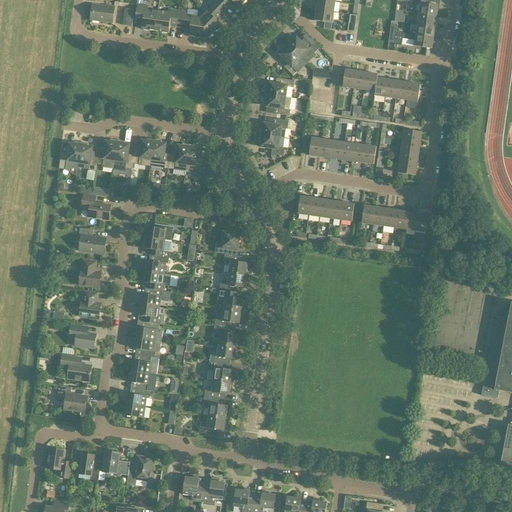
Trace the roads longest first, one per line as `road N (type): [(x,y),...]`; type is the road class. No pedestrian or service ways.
road 1 (residential): [(102,430),(129,286),(123,273),(132,207),(219,214),(246,199)]
road 2 (residential): [(246,199),(297,173),(424,191),(431,185),(443,64)]
road 3 (residential): [(247,459),(275,256),(246,199)]
road 4 (residential): [(236,57),(82,34),(80,0)]
road 5 (residential): [(225,135),(120,119),(94,129),(66,126)]
road 6 (residential): [(31,511),(47,433),(102,430)]
